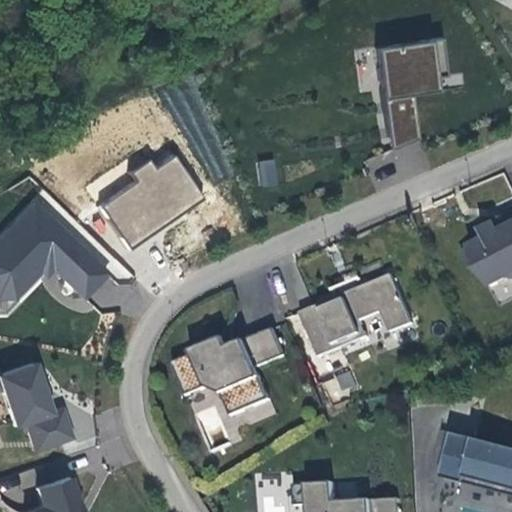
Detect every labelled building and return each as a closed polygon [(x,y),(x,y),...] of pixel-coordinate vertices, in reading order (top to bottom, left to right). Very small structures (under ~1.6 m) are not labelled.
[(381,47),(387,98),(441,93),(439,72),(448,71),(444,40),(381,47)] [(414,99),(381,101),(384,145),(417,143),(414,99)] [(152,159),(131,172),(137,181),(100,203),(127,247),(205,201),(177,155),(157,167),(152,159)] [(257,161),(258,186),(277,185),(275,160),(257,161)] [(0,233),(0,300),(11,311),(51,269),(86,302),(119,268),(39,192),(0,233)] [(511,218),(491,219),(494,224),(496,227),(511,219),(511,218)] [(465,249),(473,265),(477,264),(489,286),(505,278),(511,277),(511,219),(496,227),(494,224),(486,228),(491,236),(465,249)] [(460,251),(473,265),(465,249),(460,251)] [(318,358),(367,337),(360,321),(381,312),(389,333),(412,324),(392,275),(300,313),(318,358)] [(213,355),(209,345),(192,352),(193,356),(174,364),(187,396),(208,388),(223,395),(232,417),(270,400),(257,369),(285,356),(274,330),(229,348),(213,355)] [(224,338),(209,345),(213,355),(229,348),(224,338)] [(33,450),(69,437),(59,407),(48,411),(30,362),(0,372),(0,392),(12,426),(23,422),(33,450)] [(331,399),(357,387),(349,369),(322,381),(331,399)] [(439,479),(463,485),(465,478),(511,489),(511,449),(450,434),(439,479)] [(75,511),(73,506),(77,503),(68,477),(36,488),(42,506),(27,511),(75,511)] [(511,489),(465,478),(463,485),(511,496),(511,489)] [(372,511),(372,500),(336,502),(335,483),(294,485),(295,506),(309,505),(309,511),(372,511)]
